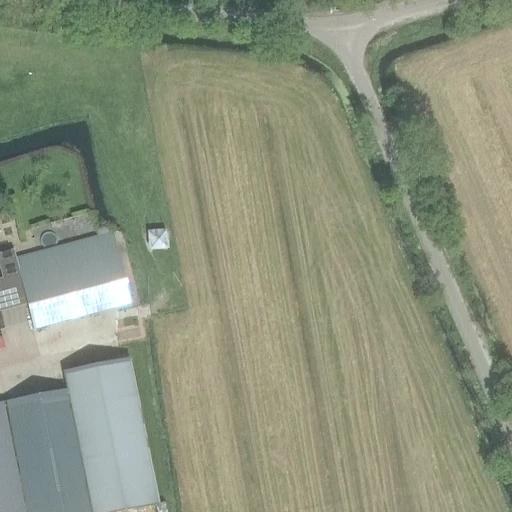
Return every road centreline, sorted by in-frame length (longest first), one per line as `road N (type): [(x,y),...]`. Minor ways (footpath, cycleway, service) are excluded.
road 1 (unclassified): [(511,435),(360,83),(344,23)]
road 2 (unclassified): [(240,19),(62,0)]
